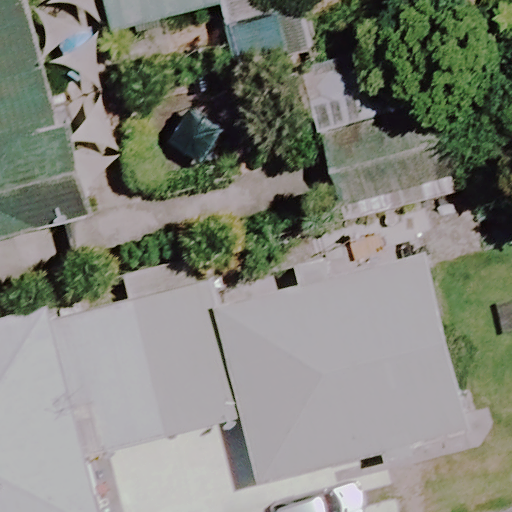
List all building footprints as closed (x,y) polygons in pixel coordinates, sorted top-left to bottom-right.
[(0,0),(0,269),(96,243),(29,0),(0,0)] [(96,0),(107,40),(221,12),(225,30),(281,16),(277,0),(96,0)] [(418,155),(389,51),(302,76),(331,180),(418,155)] [(437,254),(213,311),(242,425),(259,492),(483,435),(437,254)] [(242,425),(213,311),(207,286),(60,324),(56,308),(0,322),(0,511),(104,511),(92,463),(242,425)]
